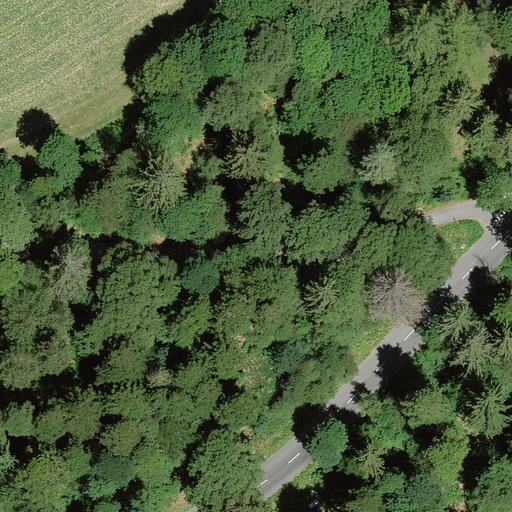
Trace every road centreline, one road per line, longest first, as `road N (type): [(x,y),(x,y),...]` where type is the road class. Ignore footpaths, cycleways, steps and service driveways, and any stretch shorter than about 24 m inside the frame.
road 1 (unclassified): [(0,249),(257,266),(457,211),(511,213)]
road 2 (tertiary): [(214,511),(300,455),(511,232)]
